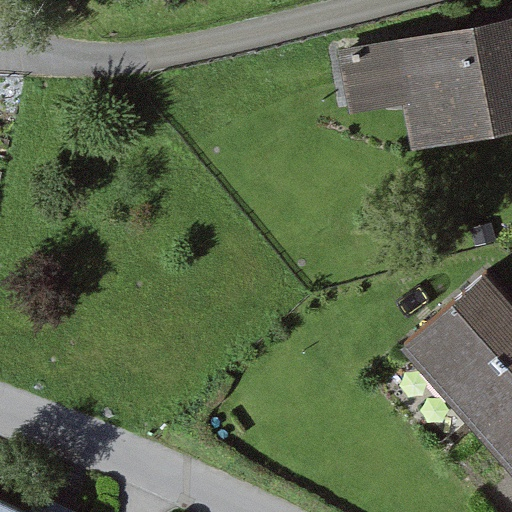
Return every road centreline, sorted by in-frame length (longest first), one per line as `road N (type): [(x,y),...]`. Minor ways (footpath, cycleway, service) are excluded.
road 1 (residential): [(15,54),(133,61),(390,0)]
road 2 (residential): [(251,511),(0,401)]
